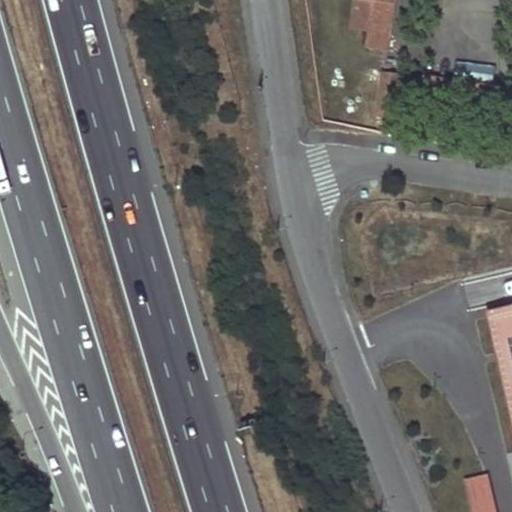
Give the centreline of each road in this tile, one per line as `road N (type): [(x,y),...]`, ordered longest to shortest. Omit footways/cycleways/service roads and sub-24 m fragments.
road 1 (motorway): [(216,511),(70,0)]
road 2 (motorway): [(0,109),(120,511)]
road 3 (residential): [(406,511),(329,313),(294,186)]
road 4 (residential): [(294,186),(364,164),(511,179)]
road 5 (unknown): [(0,336),(74,511)]
road 6 (residential): [(294,186),(263,0)]
